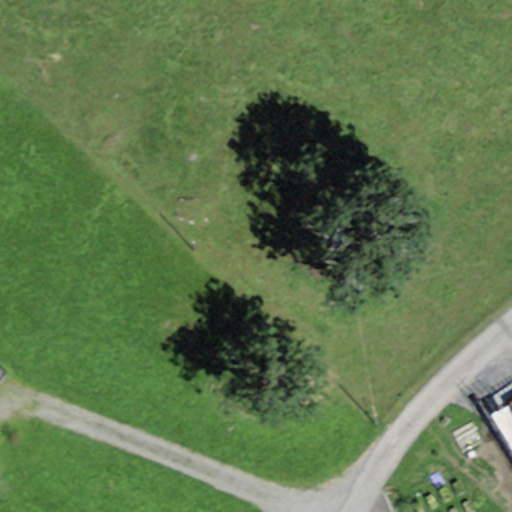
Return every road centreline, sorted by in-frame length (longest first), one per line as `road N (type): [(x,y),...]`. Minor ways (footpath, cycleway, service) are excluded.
road 1 (track): [(12,395),(300,511)]
road 2 (unclassified): [(511,325),(410,423),(353,511)]
